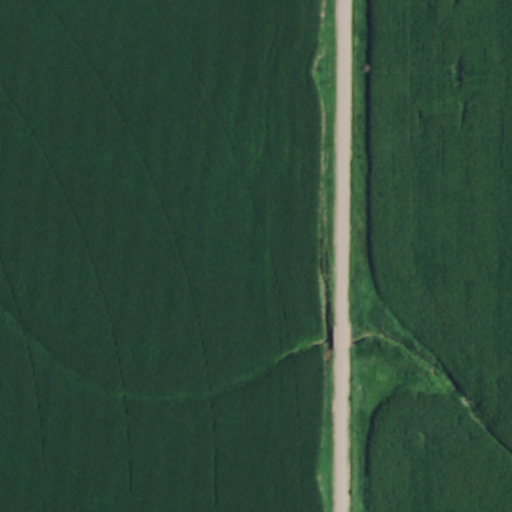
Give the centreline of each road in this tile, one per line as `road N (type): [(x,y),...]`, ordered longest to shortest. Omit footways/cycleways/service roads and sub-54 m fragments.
road 1 (residential): [(339,326),(342,0)]
road 2 (residential): [(338,511),(339,347)]
